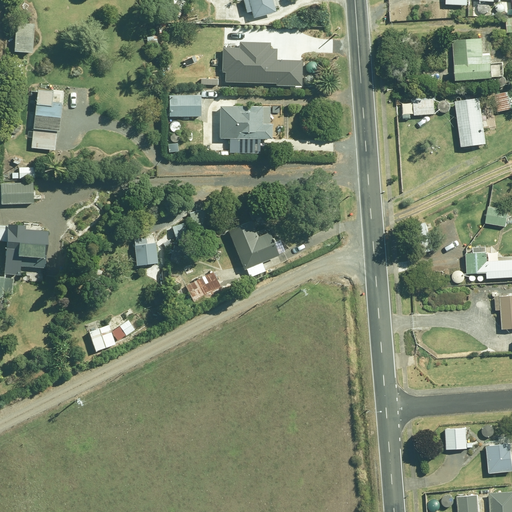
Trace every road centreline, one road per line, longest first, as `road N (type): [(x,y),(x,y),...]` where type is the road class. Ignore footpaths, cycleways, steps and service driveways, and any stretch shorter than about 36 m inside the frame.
road 1 (secondary): [(355,0),(389,408)]
road 2 (residential): [(389,408),(511,399)]
